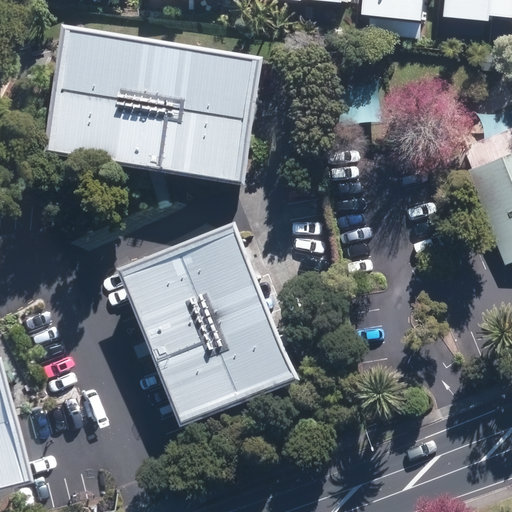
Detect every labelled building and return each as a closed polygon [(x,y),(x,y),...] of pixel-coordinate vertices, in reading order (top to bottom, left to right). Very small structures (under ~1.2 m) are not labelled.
[(429,29),(429,0),(372,0),(372,27),(429,29)] [(511,0),(456,0),(455,19),(501,23),(502,18),(511,19),(511,0)] [(267,64),(93,37),(73,164),(247,192),(267,64)] [(511,160),(476,175),(510,259),(511,258),(511,160)] [(312,388),(252,235),(128,282),(188,436),(312,388)]
